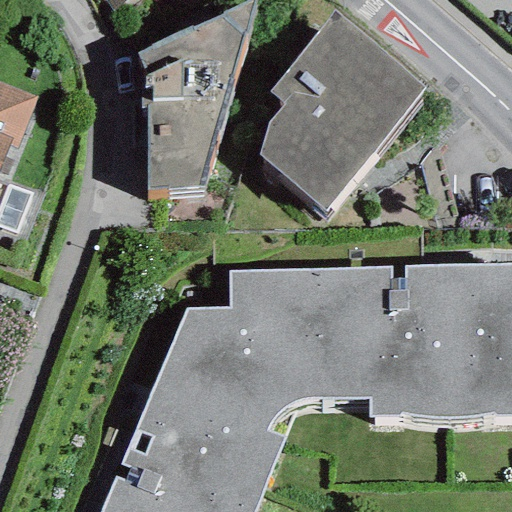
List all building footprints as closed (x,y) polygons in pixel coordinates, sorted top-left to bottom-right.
[(99,0),(108,12),(123,0),(99,0)] [(253,39),(137,82),(148,108),(142,108),(143,132),(150,132),(146,215),(200,218),(253,39)] [(423,135),(333,53),(268,123),(284,137),(269,149),(258,184),(323,244),(423,135)] [(36,122),(0,107),(0,237),(14,244),(31,203),(6,193),(36,122)] [(387,287),(229,291),(228,330),(185,328),(107,511),(263,511),(284,466),(267,457),(271,450),(279,440),(287,435),(301,428),(314,427),(368,426),(368,447),(399,448),(401,441),(420,446),(449,448),(473,445),(492,442),(493,445),(511,444),(511,294),(445,295),(421,293),(405,290),(387,287)]
